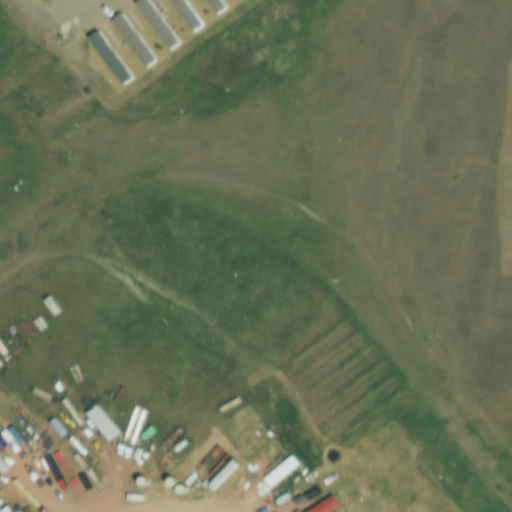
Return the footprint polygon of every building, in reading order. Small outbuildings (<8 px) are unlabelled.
[(166,49),(131,3),(134,0),(144,0),(176,42),(166,49)] [(189,32),(164,0),(180,0),(199,24),(189,32)] [(212,14),(201,0),(217,0),(222,6),(212,14)] [(142,68),(107,21),(118,13),(153,59),(142,68)] [(94,31),(129,77),(119,85),(84,39),(94,31)] [(75,380),(106,359),(101,352),(70,373),(75,380)] [(145,445),(158,469),(166,465),(152,441),(145,445)] [(160,444),(170,470),(177,467),(167,441),(160,444)]
